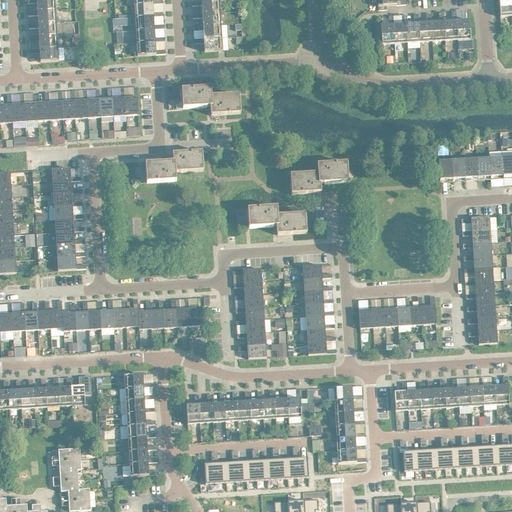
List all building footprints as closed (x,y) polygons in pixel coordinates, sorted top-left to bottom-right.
[(39,3),(39,11),(57,10),(56,0),(28,0),(28,3),(39,3)] [(203,5),(204,13),(204,14),(221,13),(221,0),(203,1),(193,2),(193,6),(203,5)] [(511,0),(500,0),(502,17),(502,16),(511,15),(511,0)] [(136,5),(137,18),(155,17),(165,16),(165,12),(154,13),(154,4),(136,5)] [(39,15),(40,24),(57,23),(57,10),(39,11),(29,12),(29,16),(39,15)] [(467,21),(458,22),(459,39),(471,39),(472,39),(471,21),(470,11),(466,11),(467,21)] [(441,23),(433,24),(434,41),(446,40),(445,23),(446,23),(445,12),(441,13),(441,23)] [(454,22),(446,23),(445,23),(446,40),(459,39),(458,22),(458,12),(453,12),(454,22)] [(204,18),(205,26),(222,25),(221,13),(204,14),(204,13),(194,14),(194,18),(204,18)] [(429,24),(420,24),(421,42),(434,41),(433,24),(432,13),(428,14),(429,24)] [(416,25),(408,25),(409,43),(421,42),(420,24),(420,14),(416,14),(416,25)] [(404,25),(395,26),(396,43),(409,43),(408,25),(407,15),(403,15),(404,25)] [(395,26),(395,16),(391,16),(391,26),(383,27),(383,26),(382,26),(383,45),(384,45),(384,44),(396,43),(395,26)] [(137,18),(138,30),(155,29),(166,29),(165,25),(155,25),(155,17),(137,18)] [(40,28),(41,36),(58,35),(57,23),(40,24),(30,24),(30,28),(40,28)] [(205,30),(205,39),(223,38),(222,25),(205,26),(194,27),(195,31),(205,30)] [(138,30),(139,43),(156,42),(166,41),(166,37),(156,38),(155,29),(138,30)] [(41,40),(42,49),(59,48),(58,35),(41,36),(31,37),(31,41),(41,40)] [(205,39),(195,39),(195,43),(206,43),(206,51),(206,52),(224,51),(224,50),(223,38),(205,39)] [(156,42),(139,43),(140,55),(139,55),(139,56),(158,55),(158,54),(167,54),(167,50),(157,50),(156,42)] [(42,49),(31,49),(32,54),(42,53),(42,61),(42,62),(60,61),(60,60),(59,48),(42,49)] [(396,56),(387,56),(387,65),(397,64),(396,56)] [(135,97),(126,98),(127,116),(140,115),(139,97),(138,87),(134,87),(135,97)] [(122,98),(114,99),(115,116),(127,116),(126,98),(126,88),(122,88),(122,98)] [(186,89),(187,109),(212,107),(212,115),(239,114),(238,95),(213,96),(213,88),(186,89)] [(97,100),(89,100),(88,100),(90,118),(102,117),(101,100),(101,89),(96,90),(97,100)] [(110,99),(101,100),(102,117),(115,116),(114,99),(113,89),(109,89),(110,99)] [(85,101),(76,101),(77,119),(90,118),(88,100),(89,100),(88,90),(84,90),(85,101)] [(181,90),(169,90),(170,99),(181,98),(181,90)] [(72,101),(64,102),(63,102),(64,119),(77,119),(76,101),(75,91),(71,91),(72,101)] [(47,103),(38,103),(39,121),(52,120),(51,103),(50,92),(46,93),(47,103)] [(59,102),(51,103),(52,120),(64,119),(63,102),(64,102),(63,92),(59,92),(59,102)] [(34,104),(26,104),(27,122),(39,121),(38,103),(38,93),(34,93),(34,104)] [(22,104),(13,105),(14,122),(27,122),(26,104),(25,94),(21,94),(22,104)] [(9,105),(1,106),(0,106),(1,123),(14,122),(13,105),(13,95),(8,95),(9,105)] [(141,127),(131,127),(132,136),(141,136),(141,127)] [(59,133),(53,133),(53,141),(53,145),(66,144),(66,140),(65,137),(60,137),(59,133)] [(28,137),(15,137),(16,147),(28,146),(28,138),(28,137)] [(41,138),(28,138),(28,146),(41,145),(41,138)] [(477,141),(467,142),(468,151),(478,150),(478,147),(477,141)] [(461,142),(452,143),(453,152),(462,151),(461,142)] [(449,144),(439,144),(440,156),(450,155),(449,144)] [(149,163),(151,183),(178,181),(177,172),(202,171),(200,152),(174,153),(174,162),(149,163)] [(511,157),(503,158),(505,176),(511,175),(511,157)] [(503,158),(491,159),(492,177),(505,176),(503,158)] [(491,159),(478,160),(479,177),(492,177),(491,159)] [(478,160),(466,161),(467,178),(479,177),(478,160)] [(454,179),(453,161),(441,162),(440,162),(441,180),(442,180),(454,179)] [(466,161),(453,161),(454,179),(467,178),(466,161)] [(295,175),(296,194),(323,192),(322,184),(347,182),(346,163),(319,165),(319,173),(295,175)] [(54,170),(54,182),(72,181),(72,182),(82,181),(82,177),(72,177),(71,169),(72,169),(72,168),(53,169),(53,170),(54,170)] [(0,185),(12,185),(11,173),(12,173),(12,172),(0,172),(0,185)] [(54,182),(55,195),(73,194),(83,194),(83,189),(72,190),(72,182),(72,181),(54,182)] [(0,198),(13,198),(12,185),(0,185),(0,198)] [(55,195),(56,208),(73,207),(84,206),(83,202),(73,203),(73,194),(55,195)] [(0,211),(13,210),(13,198),(0,198),(0,211)] [(56,208),(57,220),(74,219),(84,219),(84,215),(74,215),(73,207),(56,208)] [(253,228),(274,227),(278,226),(278,235),(305,233),(304,214),(279,216),(279,207),(252,209),(253,228)] [(0,223),(14,223),(13,210),(0,211),(0,223)] [(473,223),(474,231),(491,230),(490,218),(490,217),(472,218),(472,219),(463,219),(463,223),(473,223)] [(57,220),(58,233),(75,232),(85,231),(85,227),(75,228),(74,219),(57,220)] [(0,236),(15,235),(14,223),(0,223),(0,236)] [(474,235),(474,244),(491,243),(491,230),(474,231),(463,232),(464,236),(474,235)] [(58,233),(58,245),(76,244),(86,244),(86,240),(75,240),(75,232),(58,233)] [(0,248),(16,248),(15,235),(0,236),(0,248)] [(475,248),(475,256),(492,255),(491,243),(474,244),(464,244),(464,248),(475,248)] [(58,245),(59,258),(77,257),(87,256),(87,252),(76,253),(76,244),(58,245)] [(0,261),(16,261),(16,248),(0,248),(0,261)] [(476,260),(476,269),(493,268),(492,255),(475,256),(465,257),(465,261),(476,260)] [(77,257),(59,258),(60,270),(59,270),(59,271),(78,270),(78,269),(88,269),(87,265),(77,266),(77,257)] [(0,261),(0,274),(18,274),(18,273),(17,273),(16,261),(0,261)] [(305,267),(305,280),(323,278),(323,279),(333,278),(333,274),(323,275),(322,266),(323,266),(323,265),(304,267),(305,267)] [(476,273),(477,281),(477,282),(494,281),(493,268),(476,269),(466,269),(466,274),(476,273)] [(245,275),(245,283),(263,282),(262,270),(263,270),(263,269),(244,270),(244,271),(234,271),(235,275),(245,275)] [(305,280),(306,292),(324,291),(334,291),(334,286),(323,287),(323,279),(323,278),(305,280)] [(477,286),(478,294),(495,293),(494,281),(477,282),(477,281),(467,282),(467,286),(477,286)] [(246,287),(246,296),(264,295),(263,282),(245,283),(235,284),(235,288),(246,287)] [(306,292),(307,305),(324,304),(335,303),(334,299),(324,300),(324,291),(306,292)] [(478,298),(478,307),(496,306),(495,293),(478,294),(467,295),(468,299),(478,298)] [(247,300),(247,308),(264,307),(264,295),(246,296),(236,296),(236,300),(247,300)] [(432,307),(424,307),(425,325),(437,324),(437,325),(438,325),(437,306),(436,306),(436,296),(432,297),(432,307)] [(420,308),(411,308),(412,326),(425,325),(424,307),(423,297),(419,297),(420,308)] [(199,309),(190,309),(191,327),(203,326),(204,326),(203,308),(202,298),(198,298),(199,309)] [(407,308),(399,309),(398,309),(400,326),(412,326),(411,308),(411,298),(407,298),(407,308)] [(135,310),(127,310),(128,328),(140,327),(140,312),(140,309),(139,309),(139,299),(135,299),(135,310)] [(186,309),(178,310),(177,310),(178,327),(191,327),(190,309),(189,299),(185,299),(186,309)] [(382,310),(374,310),(373,310),(374,328),(387,327),(386,310),(385,299),(381,300),(382,310)] [(395,309),(386,310),(387,327),(400,326),(398,309),(399,309),(398,299),(394,299),(395,309)] [(123,310),(114,311),(115,328),(128,328),(127,310),(126,300),(122,300),(123,310)] [(161,311),(152,312),(153,329),(166,328),(165,311),(164,300),(160,301),(161,311)] [(173,310),(165,311),(166,328),(178,327),(177,310),(178,310),(177,300),(173,300),(173,310)] [(373,310),(374,310),(373,300),(369,300),(369,311),(361,311),(360,311),(361,329),(362,329),(374,328),(373,310)] [(60,311),(51,312),(52,329),(64,328),(65,328),(64,314),(64,310),(63,301),(59,301),(60,311)] [(98,312),(89,312),(90,330),(103,329),(102,312),(101,301),(97,302),(98,312)] [(110,311),(102,312),(103,329),(115,328),(114,311),(114,301),(110,301),(110,311)] [(148,312),(140,312),(140,327),(140,330),(141,330),(153,329),(152,312),(152,301),(148,301),(148,312)] [(34,313),(26,313),(27,331),(39,330),(38,313),(39,313),(38,302),(34,303),(34,313)] [(47,312),(39,313),(38,313),(39,330),(52,329),(51,312),(51,302),(46,302),(47,312)] [(85,313),(77,313),(76,313),(77,331),(90,330),(89,312),(89,302),(84,302),(85,313)] [(22,314),(13,314),(14,331),(27,331),(26,313),(25,303),(21,303),(22,314)] [(72,313),(64,314),(65,328),(64,328),(65,332),(65,331),(77,331),(76,313),(77,313),(76,303),(72,303),(72,313)] [(13,314),(13,304),(9,304),(9,314),(1,315),(1,314),(0,314),(2,333),(2,332),(14,331),(13,314)] [(307,305),(308,317),(325,316),(335,316),(335,312),(325,312),(324,304),(307,305)] [(479,311),(479,319),(496,318),(496,306),(478,307),(468,307),(468,311),(479,311)] [(247,312),(248,321),(265,320),(264,307),(247,308),(237,309),(237,313),(247,312)] [(308,317),(309,330),(326,329),(336,328),(336,324),(326,325),(325,316),(308,317)] [(479,323),(480,332),(497,331),(496,318),(479,319),(469,320),(469,324),(479,323)] [(248,325),(249,333),(249,334),(266,332),(265,320),(248,321),(238,321),(238,326),(248,325)] [(309,330),(309,342),(327,341),(327,342),(337,341),(337,337),(326,337),(326,329),(309,330)] [(480,332),(470,332),(470,337),(480,336),(481,344),(480,344),(480,345),(499,344),(499,343),(498,343),(497,331),(480,332)] [(249,338),(249,346),(267,345),(266,332),(249,334),(249,333),(238,334),(239,338),(249,338)] [(207,337),(192,338),(192,341),(192,346),(208,346),(207,337)] [(327,341),(309,342),(310,355),(328,354),(338,353),(338,349),(327,350),(327,342),(327,341)] [(281,344),(280,344),(281,357),(288,357),(288,344),(281,344)] [(249,346),(239,347),(239,351),(250,350),(250,358),(250,359),(268,358),(268,357),(267,345),(249,346)] [(126,376),(127,388),(144,387),(144,388),(155,387),(154,383),(144,383),(144,375),(144,374),(126,376)] [(505,387),(497,387),(498,405),(510,404),(511,404),(509,386),(509,376),(505,376),(505,387)] [(81,387),(73,388),(72,388),(73,405),(86,405),(85,387),(84,377),(80,377),(81,387)] [(493,387),(484,388),(485,405),(498,405),(497,387),(496,377),(492,377),(493,387)] [(56,389),(47,390),(48,407),(61,406),(60,389),(59,378),(55,379),(56,389)] [(68,388),(60,389),(61,406),(73,405),(72,388),(73,388),(72,378),(68,378),(68,388)] [(480,388),(472,389),(471,389),(472,406),(485,405),(484,388),(484,378),(479,378),(480,388)] [(43,390),(35,390),(36,408),(48,407),(47,390),(47,379),(43,379),(43,390)] [(455,390),(446,390),(447,408),(460,407),(459,390),(458,379),(454,380),(455,390)] [(467,389),(459,390),(460,407),(472,406),(471,389),(472,389),(471,379),(467,379),(467,389)] [(31,391),(22,391),(23,408),(36,408),(35,390),(34,380),(30,380),(31,391)] [(442,391),(434,391),(435,409),(447,408),(446,390),(446,380),(442,380),(442,391)] [(18,391),(10,392),(9,392),(11,409),(23,408),(22,391),(22,381),(17,381),(18,391)] [(430,391),(421,392),(422,409),(435,409),(434,391),(433,381),(429,381),(430,391)] [(9,392),(10,392),(9,382),(5,382),(6,392),(0,392),(0,409),(11,409),(9,392)] [(409,393),(408,382),(404,383),(405,393),(396,394),(396,393),(397,412),(397,411),(410,410),(409,393)] [(417,392),(409,393),(410,410),(422,409),(421,392),(421,382),(417,382),(417,392)] [(122,401),(128,401),(145,400),(155,400),(155,395),(145,396),(144,388),(144,387),(127,388),(121,389),(122,401)] [(330,401),(336,401),(354,400),(364,399),(364,395),(353,396),(353,388),(353,387),(335,388),(335,389),(329,389),(330,401)] [(297,400),(289,400),(290,417),(302,417),(303,417),(302,399),(301,399),(301,389),(297,389),(297,400)] [(285,400),(276,401),(277,418),(290,417),(289,400),(288,390),(284,390),(285,400)] [(260,402),(251,402),(252,420),(265,419),(264,402),(263,391),(259,392),(260,402)] [(272,401),(264,402),(265,419),(277,418),(276,401),(276,391),(272,391),(272,401)] [(247,403),(239,403),(238,403),(239,421),(252,420),(251,402),(251,392),(246,392),(247,403)] [(234,403),(226,404),(227,421),(239,421),(238,403),(239,403),(238,393),(234,393),(234,403)] [(209,405),(201,406),(202,423),(214,422),(213,405),(213,394),(209,395),(209,405)] [(222,404),(213,405),(214,422),(227,421),(226,404),(225,394),(221,394),(222,404)] [(201,406),(200,395),(196,396),(197,406),(188,406),(189,424),(190,424),(202,423),(201,406)] [(128,401),(129,414),(146,413),(156,412),(156,408),(146,409),(145,400),(128,401)] [(336,401),(337,414),(354,412),(354,413),(365,412),(364,408),(354,409),(354,400),(336,401)] [(337,414),(338,426),(355,425),(365,425),(365,420),(355,421),(354,413),(354,412),(337,414)] [(129,414),(129,426),(147,425),(157,425),(157,421),(146,421),(146,413),(129,414)] [(129,426),(130,439),(147,438),(158,437),(157,433),(147,434),(147,425),(129,426)] [(338,426),(338,439),(356,438),(366,437),(366,433),(356,434),(355,425),(338,426)] [(322,427),(311,428),(311,436),(323,436),(322,427)] [(130,439),(131,451),(148,450),(158,450),(158,446),(148,446),(147,438),(130,439)] [(338,439),(339,451),(357,450),(367,450),(367,446),(356,446),(356,438),(338,439)] [(321,440),(313,441),(314,446),(314,453),(319,452),(322,452),(321,440)] [(504,446),(497,447),(498,467),(508,466),(507,446),(504,446)] [(484,447),(477,448),(478,468),(488,467),(487,447),(484,447)] [(489,447),(487,447),(488,467),(498,467),(497,447),(489,447)] [(463,449),(456,449),(457,469),(467,468),(466,448),(463,449)] [(469,448),(466,448),(467,468),(478,468),(477,448),(469,448)] [(53,457),(53,461),(88,459),(88,458),(82,458),(81,449),(59,450),(60,456),(53,457)] [(449,449),(446,450),(447,470),(457,469),(456,449),(449,449)] [(131,451),(131,464),(149,463),(159,462),(159,458),(149,459),(148,450),(131,451)] [(357,450),(339,451),(340,463),(339,464),(341,464),(342,470),(355,469),(355,463),(358,463),(368,462),(367,458),(357,459),(357,450)] [(428,451),(426,451),(427,471),(437,470),(436,450),(428,451)] [(443,450),(436,450),(437,470),(447,470),(446,450),(443,450)] [(415,451),(405,452),(406,472),(416,471),(415,451)] [(422,451),(415,451),(416,471),(427,471),(426,451),(422,451)] [(301,459),(298,459),(299,479),(310,478),(308,458),(301,459)] [(60,465),(61,471),(82,470),(82,461),(88,461),(88,459),(53,461),(53,466),(60,465)] [(280,460),(277,460),(279,480),(289,479),(288,459),(280,460)] [(295,459),(288,459),(289,479),(299,479),(298,459),(295,459)] [(275,460),(267,461),(269,481),(279,480),(277,460),(275,460)] [(254,461),(247,462),(248,482),(258,481),(257,461),(254,461)] [(260,461),(257,461),(258,481),(269,481),(267,461),(260,461)] [(234,463),(227,463),(228,483),(238,482),(237,462),(234,463)] [(240,462),(237,462),(238,482),(248,482),(247,462),(240,462)] [(149,463),(131,464),(132,476),(132,477),(150,476),(150,475),(160,475),(160,471),(149,472),(149,463)] [(219,463),(216,464),(218,483),(228,483),(227,463),(219,463)] [(213,464),(206,464),(207,484),(218,483),(216,464),(213,464)] [(54,477),(54,482),(79,480),(79,473),(83,473),(82,470),(61,471),(61,477),(54,477)] [(62,492),(69,492),(69,491),(84,490),(83,487),(80,487),(79,480),(54,482),(55,486),(62,486),(62,492)] [(63,497),(63,502),(88,500),(87,493),(91,493),(91,489),(84,490),(69,491),(69,492),(70,497),(63,497)] [(17,511),(17,498),(13,499),(13,506),(8,506),(7,506),(7,511),(17,511)] [(28,511),(28,505),(22,505),(21,498),(17,498),(17,511),(28,511)] [(88,500),(63,502),(63,506),(70,506),(71,511),(92,511),(92,507),(88,507),(88,500)] [(319,500),(297,501),(297,511),(316,511),(317,511),(320,511),(319,500)] [(297,511),(297,501),(275,503),(276,511),(297,511)] [(432,511),(432,502),(410,503),(410,511),(432,511)] [(410,511),(410,503),(388,505),(388,511),(410,511)]
